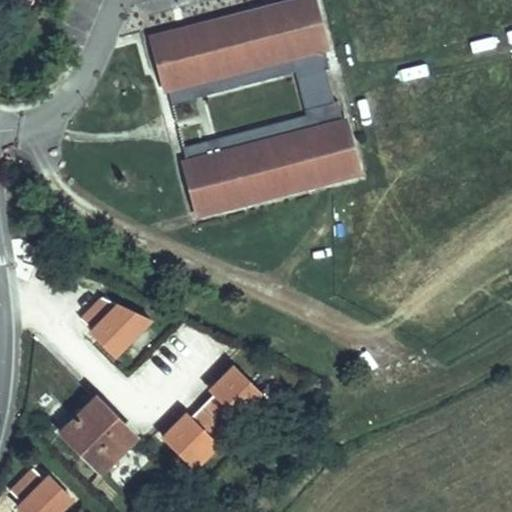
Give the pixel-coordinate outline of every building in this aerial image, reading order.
[(307,0),(189,0),(143,11),(158,77),(183,71),(179,55),(200,50),(203,61),(270,45),(268,34),(289,29),(294,51),(318,45),(307,0)] [(193,115),(169,121),(184,187),(341,150),(325,79),(301,84),(307,106),(285,111),(283,100),(215,115),(218,127),(197,131),(193,115)] [(206,85),(173,93),(175,102),(208,94),(206,85)] [(77,338),(126,359),(145,315),(96,294),(77,338)] [(212,397),(192,418),(215,439),(260,391),(229,363),(204,390),(212,397)] [(71,382),(33,409),(64,454),(102,427),(71,382)] [(184,410),(156,437),(191,472),(218,444),(184,410)] [(7,490),(18,501),(11,509),(14,511),(60,511),(72,501),(34,463),(7,490)]
